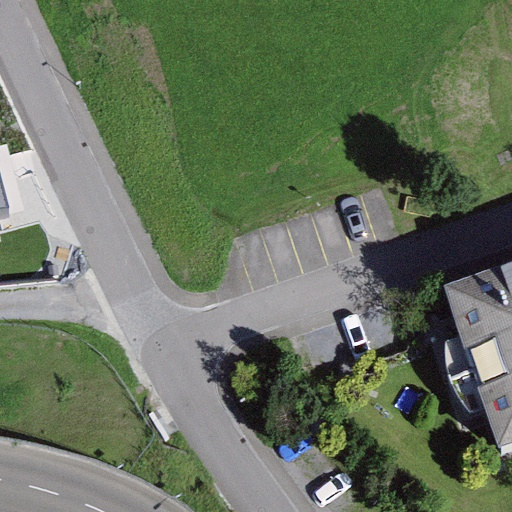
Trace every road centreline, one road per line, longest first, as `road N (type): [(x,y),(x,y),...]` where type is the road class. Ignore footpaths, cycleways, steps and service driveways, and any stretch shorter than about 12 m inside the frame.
road 1 (residential): [(169,357),(0,16)]
road 2 (residential): [(169,357),(227,327),(511,230)]
road 3 (residential): [(268,511),(169,357)]
